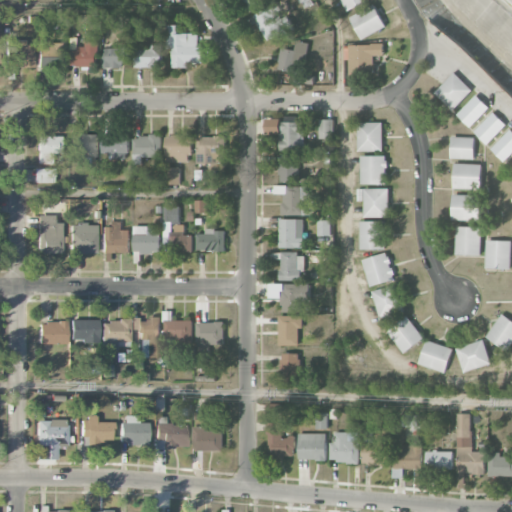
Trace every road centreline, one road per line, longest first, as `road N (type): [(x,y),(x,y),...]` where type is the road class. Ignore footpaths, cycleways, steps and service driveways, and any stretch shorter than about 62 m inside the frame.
road 1 (residential): [(511,510),(0,477)]
road 2 (residential): [(248,490),(250,119),(230,51),(202,0)]
road 3 (residential): [(16,511),(18,103)]
road 4 (residential): [(395,92),(371,102),(0,102)]
road 5 (residential): [(249,287),(0,288)]
road 6 (residential): [(459,300),(432,258),(424,155),(395,92)]
